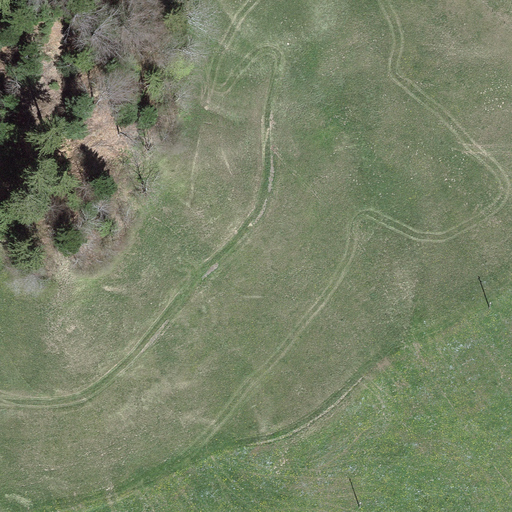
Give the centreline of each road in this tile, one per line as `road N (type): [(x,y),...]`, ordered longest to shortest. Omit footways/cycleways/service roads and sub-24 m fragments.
road 1 (track): [(511,278),(387,355),(285,433),(230,443),(123,488),(34,511)]
road 2 (track): [(307,39),(278,71),(268,106),(269,189),(251,224),(87,396),(0,405)]
